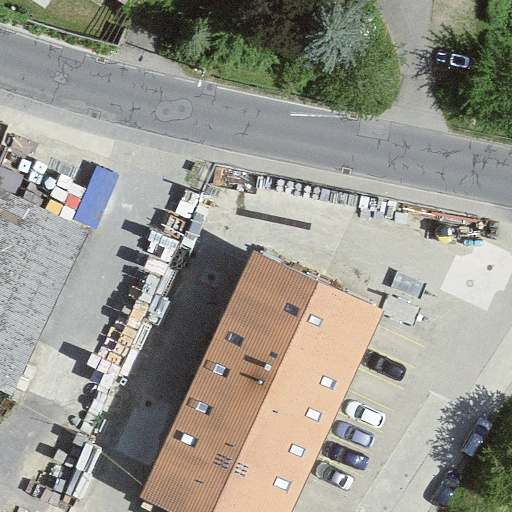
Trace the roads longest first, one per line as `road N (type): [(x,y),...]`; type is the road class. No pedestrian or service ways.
road 1 (secondary): [(511,184),(159,112),(0,60)]
road 2 (residential): [(511,366),(423,511)]
